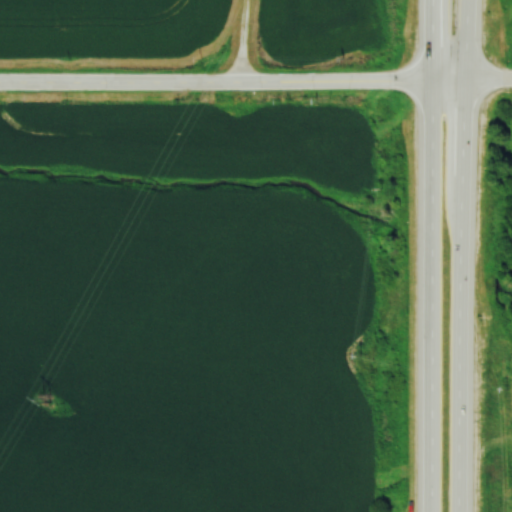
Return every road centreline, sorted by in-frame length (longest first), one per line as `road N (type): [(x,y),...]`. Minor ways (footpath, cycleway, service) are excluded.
road 1 (trunk): [(459,511),(467,0)]
road 2 (trunk): [(430,0),(427,511)]
road 3 (tertiary): [(0,83),(466,80)]
